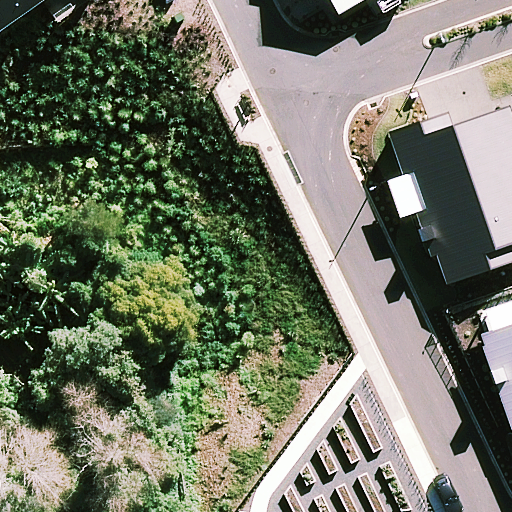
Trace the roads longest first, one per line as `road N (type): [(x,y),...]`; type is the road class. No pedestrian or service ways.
road 1 (residential): [(485,511),(292,89)]
road 2 (residential): [(292,89),(511,12)]
